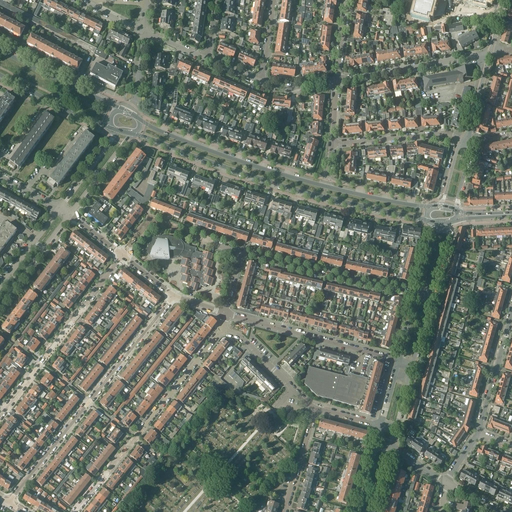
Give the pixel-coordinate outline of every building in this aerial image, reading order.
[(46,6),(49,8),(52,0),(45,0),(43,5),(40,3),(34,16),(36,17),(41,7),(45,8),(46,6)] [(58,2),(53,0),(52,0),(49,8),(55,10),(58,3),(58,2)] [(417,0),(414,16),(425,20),(426,18),(430,19),(431,17),(432,17),(436,0),(417,0)] [(57,12),(60,13),(64,5),(63,5),(64,5),(61,4),(58,3),(55,10),(53,14),(55,15),(57,12)] [(60,13),(58,18),(61,19),(63,15),(66,16),(70,8),(69,8),(67,7),(64,5),(60,13)] [(357,10),(363,11),(363,13),(368,13),(369,13),(368,12),(369,6),(359,5),(358,6),(358,7),(358,8),(358,10),(357,10)] [(66,16),(71,19),(75,11),(72,9),(72,10),(70,8),(66,16)] [(387,9),(384,9),(380,8),(380,10),(379,14),(382,14),(383,10),(387,11),(386,16),(393,17),(394,10),(387,9)] [(75,11),(71,19),(77,22),(81,14),(80,14),(80,13),(78,12),(75,11)] [(161,15),(160,19),(171,20),(172,20),(172,16),(173,14),(168,13),(166,12),(166,13),(162,12),(162,15),(161,15)] [(81,14),(77,22),(82,24),(86,16),(83,15),(81,14)] [(84,25),(88,27),(92,19),(89,18),(86,16),(82,24),(81,27),(83,28),(84,25)] [(292,25),(293,18),(290,17),(280,16),(279,19),(280,19),(280,21),(287,22),(287,24),(292,25)] [(386,17),(384,24),(391,25),(392,25),(393,18),(386,17)] [(95,21),(92,19),(88,27),(94,30),(98,22),(97,22),(95,21)] [(160,19),(160,22),(161,23),(160,25),(164,26),(166,26),(167,26),(167,28),(172,28),(172,26),(173,26),(173,24),(171,24),(172,20),(171,20),(160,19)] [(3,29),(11,33),(20,37),(23,32),(24,33),(24,31),(25,29),(8,20),(3,29)] [(94,30),(93,32),(98,35),(104,25),(103,25),(103,24),(101,23),(100,23),(98,22),(94,30)] [(457,24),(447,26),(448,31),(448,33),(463,31),(463,28),(462,23),(457,24)] [(406,28),(398,27),(399,33),(402,33),(402,37),(407,36),(406,31),(406,28)] [(113,38),(115,39),(119,32),(113,29),(110,35),(109,34),(107,39),(111,41),(113,38)] [(418,29),(419,35),(419,38),(421,37),(421,35),(422,35),(422,37),(428,36),(426,29),(418,29)] [(462,49),(463,48),(479,39),(474,31),(458,40),(462,49)] [(119,32),(115,39),(121,42),(125,35),(119,32)] [(190,40),(191,40),(191,41),(192,42),(193,41),(198,44),(199,43),(200,43),(200,41),(200,40),(200,38),(201,38),(202,36),(192,34),(190,40)] [(131,38),(125,35),(121,42),(124,44),(118,56),(124,58),(125,55),(129,46),(127,45),(131,38)] [(31,36),(30,39),(27,44),(44,53),(48,45),(31,36)] [(222,54),(226,45),(221,42),(219,46),(218,48),(218,49),(217,51),(219,52),(219,53),(221,54),(222,53),(222,54)] [(65,53),(48,45),(44,53),(60,62),(65,53)] [(227,56),(231,47),(226,45),(222,54),(224,55),(225,56),(226,56),(227,56)] [(237,49),(231,47),(227,56),(230,57),(230,58),(231,59),(232,58),(233,58),(237,49)] [(101,51),(98,49),(97,48),(96,49),(94,54),(105,60),(108,54),(101,51)] [(240,61),(243,62),(247,51),(245,50),(244,52),(241,51),(237,60),(238,60),(238,61),(240,62),(240,61)] [(246,64),(248,65),(252,56),(247,54),(248,51),(247,51),(243,62),(243,63),(243,64),(245,64),(246,64)] [(60,62),(77,71),(81,62),(65,53),(60,62)] [(251,66),(253,67),(255,64),(256,62),(257,58),(258,56),(256,55),(255,57),(252,56),(248,65),(249,65),(249,66),(250,66),(251,66)] [(320,59),(318,60),(319,64),(320,72),(323,72),(325,72),(325,71),(326,71),(326,68),(326,67),(326,62),(325,58),(320,59)] [(176,64),(174,71),(175,71),(174,74),(174,77),(175,77),(177,74),(176,73),(177,70),(183,72),(187,63),(186,62),(184,61),(181,60),(180,64),(179,66),(176,64)] [(164,66),(165,63),(155,62),(154,66),(155,66),(155,68),(158,69),(160,69),(165,70),(166,67),(164,66)] [(187,63),(183,72),(188,74),(192,65),(190,64),(189,63),(188,62),(187,63)] [(121,77),(123,73),(118,71),(119,70),(115,68),(115,69),(112,67),(108,65),(107,67),(108,67),(107,69),(96,63),(90,74),(94,76),(115,88),(119,80),(120,81),(122,77),(121,77)] [(307,63),(299,64),(301,75),(303,74),(303,75),(306,75),(308,75),(308,74),(309,74),(307,66),(307,63)] [(434,75),(423,77),(425,87),(425,92),(430,91),(429,86),(459,81),(460,84),(470,82),(470,79),(472,78),(472,77),(473,76),(473,75),(473,74),(473,73),(473,72),(473,71),(473,70),(472,70),(472,69),(472,68),(471,68),(470,67),(470,66),(457,69),(457,71),(443,74),(434,75)] [(200,71),(201,71),(201,70),(197,68),(197,69),(195,68),(194,72),(193,72),(193,73),(193,74),(191,78),(194,79),(195,78),(197,79),(200,71)] [(199,80),(202,81),(206,72),(204,71),(203,72),(201,71),(200,71),(197,79),(196,81),(198,82),(199,80)] [(209,73),(206,72),(202,81),(205,82),(205,83),(207,84),(209,80),(210,79),(211,75),(209,74),(209,73)] [(212,82),(210,87),(217,90),(218,88),(221,79),(219,78),(218,78),(216,77),(214,81),(214,82),(214,83),(212,82)] [(218,88),(217,90),(222,93),(223,90),(226,82),(224,81),(224,80),(221,79),(218,88)] [(223,90),(222,93),(227,95),(228,92),(232,83),(230,82),(229,83),(226,82),(223,90)] [(232,83),(228,92),(233,95),(237,86),(235,85),(235,84),(232,83)] [(383,85),(386,96),(391,95),(389,83),(387,84),(386,84),(384,84),(383,85)] [(238,97),(239,97),(243,88),(240,87),(237,86),(233,95),(237,96),(238,96),(238,97)] [(462,105),(463,105),(465,106),(466,106),(466,105),(466,104),(470,88),(466,87),(465,91),(464,95),(463,99),(462,99),(463,99),(462,102),(463,103),(463,104),(462,104),(462,105)] [(245,89),(243,88),(239,97),(241,98),(242,98),(242,99),(244,100),(246,96),(247,94),(246,94),(248,91),(245,90),(245,89)] [(347,91),(347,93),(348,93),(347,96),(356,97),(361,97),(365,98),(366,98),(365,94),(362,93),(362,95),(357,94),(357,90),(358,90),(356,90),(355,89),(354,89),(353,90),(352,90),(351,90),(349,90),(347,91)] [(0,121),(12,105),(15,101),(11,97),(12,95),(11,95),(9,93),(8,92),(6,95),(0,103),(0,121)] [(247,102),(253,104),(253,103),(257,94),(255,93),(254,93),(252,92),(250,96),(249,97),(247,102)] [(490,92),(489,98),(498,101),(499,98),(497,98),(498,94),(490,92)] [(253,103),(253,104),(258,107),(259,105),(262,97),(260,96),(260,95),(257,94),(253,103)] [(151,102),(152,102),(162,103),(163,97),(156,96),(156,95),(154,95),(154,96),(152,95),(151,98),(150,98),(150,101),(151,102)] [(258,107),(258,108),(261,109),(264,111),(263,113),(266,114),(267,109),(264,107),(265,104),(266,104),(266,102),(268,99),(266,98),(266,97),(262,96),(262,97),(259,105),(258,107)] [(288,98),(285,98),(283,111),(287,111),(287,114),(288,114),(287,121),(290,122),(292,112),(289,111),(290,107),(291,105),(290,105),(290,103),(290,100),(288,99),(288,98)] [(489,98),(487,104),(495,106),(497,107),(498,101),(489,98)] [(151,108),(151,109),(154,110),(154,111),(155,111),(155,112),(159,113),(159,112),(160,112),(162,113),(163,107),(161,107),(162,103),(152,102),(152,105),(151,105),(150,108),(151,108)] [(178,119),(182,110),(178,108),(176,107),(172,117),(174,117),(174,118),(178,120),(178,119)] [(182,110),(178,119),(180,120),(180,121),(184,122),(188,112),(189,110),(183,107),(182,110)] [(357,109),(346,108),(346,110),(346,111),(345,112),(346,112),(346,114),(348,114),(348,116),(354,116),(354,115),(355,111),(357,110),(357,109)] [(360,114),(360,117),(363,117),(366,117),(368,118),(369,117),(368,110),(365,109),(366,114),(360,114)] [(10,162),(8,165),(14,170),(15,168),(16,167),(18,169),(51,124),(54,120),(50,117),(51,115),(47,112),(45,114),(10,162)] [(190,124),(194,114),(191,113),(188,112),(184,122),(187,124),(188,123),(190,124)] [(198,119),(199,120),(196,126),(198,127),(198,128),(201,130),(205,119),(206,118),(199,115),(198,119)] [(204,130),(208,132),(212,121),(205,119),(201,130),(202,130),(202,129),(205,130),(204,130)] [(389,120),(387,121),(387,124),(388,124),(389,124),(389,125),(389,126),(390,130),(392,130),(393,131),(396,130),(395,121),(391,121),(391,120),(389,120)] [(214,133),(218,123),(215,122),(215,123),(212,121),(208,132),(212,133),(212,132),(214,133)] [(237,131),(236,131),(234,130),(236,122),(233,121),(232,125),(231,129),(227,139),(228,138),(230,139),(234,141),(237,131)] [(381,122),(378,122),(379,132),(381,132),(382,131),(384,131),(384,127),(384,125),(385,125),(386,124),(386,121),(383,121),(380,121),(381,122)] [(255,137),(251,136),(253,132),(252,132),(254,124),(250,123),(249,125),(247,131),(250,132),(249,135),(246,144),(248,145),(248,146),(252,148),(252,146),(255,137)] [(479,125),(477,133),(478,133),(478,134),(479,134),(481,134),(481,133),(482,131),(485,132),(488,132),(489,128),(488,127),(479,125)] [(231,129),(225,127),(221,136),(224,137),(223,138),(227,139),(231,129)] [(48,182),(47,183),(53,188),(54,186),(55,185),(58,187),(91,144),(94,139),(87,134),(89,131),(84,128),(82,130),(85,133),(50,180),(49,180),(48,182)] [(234,141),(236,142),(237,142),(237,141),(240,142),(241,139),(242,137),(243,132),(241,131),(240,132),(237,131),(234,141)] [(258,148),(261,139),(255,137),(252,146),(255,147),(255,148),(257,149),(258,148)] [(265,150),(268,141),(261,139),(258,148),(259,148),(259,149),(261,150),(262,149),(265,150)] [(307,139),(305,145),(308,145),(316,148),(317,146),(318,145),(318,144),(318,143),(318,142),(309,140),(308,139),(307,139)] [(277,155),(277,154),(280,145),(273,143),(270,152),(273,153),(272,154),(277,155)] [(415,145),(413,146),(414,156),(419,155),(422,145),(421,145),(421,146),(420,145),(420,144),(415,144),(415,145)] [(283,156),(286,147),(280,145),(277,154),(279,155),(280,156),(282,156),(283,156)] [(286,147),(283,156),(284,156),(284,157),(286,158),(286,157),(289,158),(291,151),(294,152),(296,146),(292,145),(291,145),(290,148),(286,147)] [(308,145),(306,151),(314,154),(315,151),(316,151),(316,149),(316,148),(308,145)] [(422,145),(419,155),(420,155),(425,157),(427,147),(425,147),(425,146),(423,145),(423,146),(422,145)] [(427,147),(425,157),(430,158),(433,149),(432,149),(431,149),(431,147),(428,146),(428,147),(427,147)] [(433,149),(430,158),(434,159),(433,160),(434,161),(435,162),(436,159),(438,150),(436,150),(436,149),(434,148),(434,149),(433,149)] [(369,156),(366,156),(367,159),(369,159),(369,160),(375,159),(374,149),(374,150),(372,150),(372,149),(369,149),(369,150),(368,150),(369,156)] [(434,165),(434,168),(439,169),(443,156),(443,154),(444,155),(445,151),(440,149),(439,150),(438,150),(436,159),(435,162),(434,165)] [(137,151),(131,157),(140,164),(145,157),(143,155),(141,154),(137,151)] [(306,151),(304,157),(313,159),(314,157),(314,156),(315,155),(314,154),(306,151)] [(346,156),(346,160),(356,161),(356,157),(357,157),(358,154),(353,154),(353,153),(348,152),(348,153),(347,153),(347,156),(346,156)] [(126,165),(122,170),(131,177),(137,168),(138,167),(140,164),(131,157),(128,162),(126,165)] [(304,157),(302,163),(311,165),(312,163),(312,162),(313,160),(313,159),(304,157)] [(152,169),(150,171),(151,172),(151,171),(153,172),(155,172),(155,171),(157,172),(158,169),(161,170),(161,169),(162,170),(163,167),(162,166),(164,162),(158,159),(157,160),(157,159),(155,163),(156,163),(154,169),(152,169)] [(479,160),(477,166),(484,169),(486,169),(488,170),(489,167),(485,166),(486,162),(479,160)] [(171,164),(166,176),(169,177),(168,178),(172,179),(173,176),(176,169),(177,167),(171,164)] [(419,165),(418,170),(420,171),(420,170),(425,171),(424,176),(428,177),(437,179),(438,176),(438,175),(439,170),(419,165)] [(176,169),(173,176),(177,178),(176,179),(179,180),(183,171),(176,169)] [(116,178),(112,182),(121,189),(131,177),(122,170),(118,174),(116,178)] [(148,180),(147,183),(149,184),(155,186),(156,187),(157,182),(152,180),(155,172),(153,172),(151,171),(151,172),(148,180)] [(179,180),(179,182),(184,184),(183,186),(187,187),(189,181),(186,180),(189,173),(183,171),(179,180)] [(369,173),(367,179),(374,181),(376,182),(377,182),(378,173),(374,172),(373,174),(369,173)] [(378,173),(377,182),(379,182),(386,183),(387,176),(383,175),(383,174),(378,173)] [(193,184),(192,187),(198,189),(200,186),(202,179),(196,176),(193,184)] [(393,177),(392,184),(399,186),(398,186),(401,187),(403,178),(398,177),(398,178),(393,177)] [(428,178),(426,183),(435,185),(436,185),(437,182),(436,182),(437,179),(428,177),(428,178)] [(403,178),(401,187),(404,187),(410,188),(412,181),(408,180),(408,179),(403,178)] [(202,179),(200,186),(205,188),(207,183),(208,181),(202,179)] [(207,183),(205,188),(209,190),(208,194),(210,195),(205,206),(210,207),(214,195),(211,194),(213,186),(215,181),(212,180),(209,179),(208,181),(207,183)] [(107,190),(103,194),(112,201),(121,189),(112,182),(109,187),(107,190)] [(223,183),(219,194),(225,196),(226,194),(229,185),(226,184),(223,183)] [(425,183),(424,185),(426,186),(425,189),(425,190),(428,191),(428,190),(433,192),(433,191),(434,191),(435,188),(434,188),(435,185),(426,183),(425,183)] [(229,185),(226,194),(232,196),(235,188),(232,187),(232,186),(229,185)] [(235,188),(232,196),(235,197),(235,199),(236,199),(237,200),(241,190),(238,189),(239,188),(236,187),(236,188),(235,188)] [(247,192),(244,202),(250,204),(251,202),(253,194),(251,193),(251,192),(248,191),(248,192),(247,192)] [(7,193),(3,200),(8,203),(12,196),(7,193)] [(253,194),(251,202),(257,204),(260,195),(257,195),(257,194),(254,193),(254,194),(253,194)] [(257,204),(256,206),(263,208),(263,206),(266,198),(263,197),(264,196),(260,195),(260,196),(260,195),(257,204)] [(8,203),(7,204),(10,206),(11,205),(14,206),(18,199),(12,196),(8,203)] [(465,202),(464,203),(464,207),(473,206),(472,196),(468,196),(468,199),(468,202),(465,202)] [(95,205),(88,214),(98,222),(103,226),(105,222),(108,219),(103,215),(108,208),(109,209),(111,206),(101,198),(97,202),(97,203),(95,205)] [(154,198),(150,207),(156,210),(159,202),(158,202),(159,200),(154,198)] [(18,199),(14,206),(20,209),(23,202),(18,199)] [(273,200),(270,210),(277,212),(277,210),(280,201),(277,201),(277,200),(274,199),(274,200),(273,200)] [(277,212),(283,214),(283,212),(286,203),(283,203),(284,202),(280,201),(280,202),(280,201),(277,210),(277,212)] [(23,202),(20,209),(25,212),(29,205),(23,202)] [(159,202),(156,210),(162,212),(165,205),(159,202)] [(283,214),(282,216),(288,217),(287,219),(290,220),(293,210),(291,209),(292,205),(290,204),(286,203),(283,212),(283,214)] [(134,204),(133,207),(134,208),(133,211),(139,216),(143,211),(136,206),(134,204)] [(170,207),(167,214),(173,216),(176,209),(177,207),(177,206),(171,204),(170,207)] [(29,205),(25,212),(31,216),(35,208),(30,206),(29,205)] [(165,205),(162,212),(167,214),(170,207),(165,205)] [(176,209),(173,216),(179,218),(181,211),(179,210),(179,208),(177,207),(176,209)] [(298,207),(296,217),(299,218),(299,217),(302,218),(305,208),(301,207),(301,208),(298,207)] [(31,216),(30,218),(35,221),(40,211),(35,208),(31,216)] [(305,208),(302,218),(309,219),(311,210),(308,209),(305,208)] [(190,212),(187,221),(192,223),(194,216),(195,214),(195,212),(191,210),(190,212)] [(309,219),(308,221),(312,222),(315,222),(317,212),(315,211),(312,210),(311,210),(309,219)] [(133,211),(129,216),(136,221),(139,216),(133,211)] [(194,216),(192,223),(197,225),(199,217),(200,215),(195,214),(194,216)] [(325,214),(322,225),(325,225),(326,224),(329,225),(328,226),(329,226),(332,216),(325,214)] [(129,216),(125,221),(132,226),(135,222),(136,221),(129,216)] [(332,216),(329,226),(331,227),(331,226),(335,227),(338,217),(337,217),(337,216),(335,216),(334,216),(332,216)] [(338,217),(335,227),(338,228),(338,229),(341,229),(344,219),(338,217)] [(214,223),(211,230),(216,231),(220,221),(218,220),(216,223),(214,223)] [(349,227),(348,230),(354,232),(357,222),(356,222),(356,221),(354,221),(353,221),(350,220),(349,224),(349,227)] [(0,226),(0,268),(2,266),(0,264),(0,252),(3,250),(2,250),(17,231),(17,230),(12,226),(4,221),(0,226)] [(124,222),(122,225),(129,231),(132,226),(125,221),(124,222)] [(220,221),(216,231),(221,233),(224,226),(225,223),(222,222),(220,221)] [(357,222),(354,232),(358,233),(361,233),(363,223),(360,223),(360,222),(358,222),(357,222)] [(363,223),(361,233),(367,235),(366,242),(365,245),(366,246),(368,247),(369,244),(371,232),(368,231),(369,225),(366,224),(364,223),(363,223)] [(120,227),(118,230),(125,235),(129,231),(122,225),(120,227)] [(234,229),(231,236),(236,238),(239,230),(239,228),(234,227),(234,229)] [(376,233),(375,238),(377,238),(377,237),(381,238),(383,228),(380,227),(380,228),(377,228),(376,231),(375,233),(376,233)] [(381,238),(380,241),(381,241),(387,242),(390,229),(383,228),(381,238)] [(390,229),(387,242),(393,243),(396,231),(393,231),(393,230),(390,229)] [(413,242),(412,246),(418,247),(419,244),(418,243),(419,239),(419,240),(419,239),(420,239),(420,236),(420,234),(420,231),(421,230),(418,230),(415,229),(413,239),(416,239),(415,242),(413,242)] [(118,230),(114,235),(121,240),(125,235),(118,230)] [(70,238),(68,240),(73,244),(75,241),(80,235),(74,231),(72,233),(72,234),(73,234),(72,236),(70,238)] [(80,235),(75,241),(79,245),(84,238),(80,235)] [(145,246),(145,248),(145,249),(146,251),(147,253),(149,254),(150,255),(150,256),(150,257),(151,257),(153,258),(154,258),(156,259),(158,259),(159,259),(161,260),(163,260),(164,260),(166,260),(167,260),(169,260),(171,259),(172,259),(174,259),(175,258),(177,258),(178,257),(178,256),(180,255),(180,256),(180,257),(181,257),(182,257),(183,257),(183,258),(182,258),(180,266),(182,266),(180,274),(182,275),(180,282),(187,284),(187,287),(189,288),(189,289),(196,291),(198,287),(198,285),(201,286),(206,287),(206,285),(211,286),(213,280),(214,279),(211,278),(214,271),(211,270),(213,262),(211,262),(213,255),(213,254),(208,253),(203,251),(196,249),(195,251),(194,254),(193,254),(194,251),(195,248),(196,248),(196,247),(195,247),(194,247),(193,247),(192,247),(189,246),(189,245),(187,244),(186,244),(184,243),(183,242),(181,239),(180,240),(181,240),(180,241),(179,240),(179,239),(178,240),(170,237),(170,236),(169,236),(169,237),(160,236),(160,237),(151,239),(151,238),(151,239),(149,240),(148,241),(146,243),(145,245),(145,246)] [(79,245),(78,246),(82,250),(88,242),(84,238),(79,245)] [(88,242),(82,250),(84,252),(86,250),(87,251),(92,245),(88,242)] [(87,251),(86,253),(90,256),(96,248),(92,245),(87,251)] [(96,248),(90,256),(92,258),(94,256),(95,258),(100,251),(96,248)] [(53,260),(52,262),(59,268),(68,255),(63,251),(61,250),(60,252),(59,252),(58,253),(59,253),(57,255),(56,257),(54,259),(53,260)] [(94,260),(93,260),(97,264),(98,263),(100,261),(105,255),(100,251),(95,258),(94,260)] [(100,261),(98,263),(100,264),(102,263),(104,264),(109,258),(105,255),(100,261)] [(451,259),(450,264),(461,267),(462,265),(458,264),(459,261),(451,259)] [(44,273),(42,274),(50,280),(59,268),(52,262),(51,264),(50,264),(49,265),(48,267),(47,269),(45,271),(44,271),(43,272),(44,273)] [(86,269),(84,271),(87,273),(85,275),(92,280),(95,276),(86,269)] [(123,269),(118,275),(120,277),(118,279),(119,280),(121,281),(128,272),(123,269)] [(449,269),(447,275),(452,276),(452,275),(459,277),(460,275),(456,274),(456,271),(449,269)] [(128,272),(121,281),(125,284),(127,282),(132,276),(128,272)] [(35,285),(33,287),(41,292),(50,280),(42,274),(41,276),(40,277),(40,278),(39,280),(37,281),(36,283),(35,283),(34,284),(35,285)] [(397,276),(397,278),(407,281),(408,282),(409,276),(402,274),(400,274),(399,276),(397,276)] [(82,275),(80,278),(88,284),(92,280),(85,275),(84,277),(82,275)] [(499,282),(498,283),(502,284),(502,283),(502,282),(502,280),(510,283),(511,278),(510,278),(511,277),(503,275),(502,278),(500,278),(499,280),(499,282)] [(132,276),(127,282),(131,285),(136,279),(132,276)] [(80,278),(78,280),(80,282),(79,284),(85,289),(88,284),(80,278)] [(131,285),(130,287),(134,290),(135,288),(140,282),(136,279),(131,285)] [(140,282),(135,288),(139,292),(144,285),(140,282)] [(75,283),(73,286),(74,286),(76,288),(82,293),(85,289),(79,284),(78,285),(75,283)] [(498,284),(497,287),(499,287),(498,289),(499,290),(498,292),(499,292),(506,294),(506,293),(507,293),(508,289),(500,287),(501,286),(501,285),(502,284),(498,283),(498,284)] [(138,293),(138,294),(142,297),(148,289),(144,285),(139,292),(138,293)] [(329,298),(328,301),(330,302),(331,298),(332,293),(336,294),(337,286),(332,285),(330,292),(330,293),(329,298)] [(74,286),(71,291),(72,292),(73,292),(79,297),(82,293),(76,288),(74,286)] [(110,287),(107,292),(113,296),(116,292),(110,287)] [(339,300),(338,303),(341,304),(342,301),(341,301),(343,295),(346,296),(348,289),(343,288),(340,296),(339,300)] [(142,297),(146,300),(152,292),(148,289),(142,297)] [(22,302),(20,304),(27,310),(37,297),(36,296),(32,293),(30,291),(28,293),(27,293),(26,294),(27,295),(25,297),(24,298),(23,300),(22,300),(21,301),(22,302)] [(69,292),(67,295),(76,301),(79,297),(73,292),(72,292),(71,294),(69,292)] [(107,292),(104,296),(112,302),(115,298),(113,296),(107,292)] [(152,292),(146,300),(150,303),(157,295),(152,292)] [(67,295),(64,299),(73,305),(76,301),(67,295)] [(157,295),(150,303),(154,306),(156,305),(161,298),(157,295)] [(104,296),(101,300),(109,306),(111,304),(112,304),(113,303),(112,302),(104,296)] [(64,299),(63,300),(65,302),(63,305),(66,307),(69,310),(73,305),(64,299)] [(101,300),(97,304),(107,311),(107,312),(110,307),(109,306),(101,300)] [(443,310),(443,311),(449,312),(450,310),(453,311),(454,308),(451,308),(452,304),(445,303),(443,308),(444,308),(444,309),(443,310)] [(12,314),(11,316),(18,322),(27,310),(20,304),(19,305),(18,305),(17,306),(18,307),(16,309),(15,311),(13,312),(12,313),(12,314)] [(97,304),(94,308),(103,315),(104,316),(107,311),(97,304)] [(177,307),(174,311),(181,317),(185,312),(177,307)] [(94,308),(91,312),(99,319),(101,317),(103,315),(94,308)] [(57,309),(54,313),(62,319),(65,315),(61,312),(57,309)] [(174,311),(170,316),(177,321),(181,317),(174,311)] [(196,311),(194,317),(201,322),(205,325),(211,330),(214,327),(216,323),(217,320),(201,314),(200,314),(200,315),(199,314),(196,311)] [(442,313),(440,318),(447,320),(449,314),(449,312),(443,311),(443,312),(442,313)] [(91,312),(88,317),(96,323),(99,319),(91,312)] [(53,313),(51,315),(53,317),(52,319),(58,324),(62,319),(54,313),(53,313)] [(135,315),(132,320),(139,326),(142,321),(135,315)] [(3,326),(2,328),(9,334),(18,322),(11,316),(9,318),(9,317),(8,318),(8,319),(7,321),(6,323),(4,325),(3,325),(3,326)] [(170,316),(166,320),(174,326),(177,321),(170,316)] [(50,317),(49,319),(50,321),(49,323),(55,328),(58,324),(52,319),(50,317)] [(88,317),(84,321),(93,327),(96,323),(88,317)] [(440,318),(439,324),(450,327),(450,325),(446,324),(447,320),(440,318)] [(488,319),(487,321),(489,321),(488,324),(489,324),(489,326),(496,328),(497,328),(498,323),(490,321),(491,320),(491,319),(488,318),(488,319)] [(132,320),(128,324),(135,330),(139,326),(132,320)] [(166,320),(163,325),(170,331),(174,326),(166,320)] [(47,321),(43,325),(44,326),(52,332),(55,328),(49,323),(47,321)] [(128,324),(124,329),(132,335),(135,330),(128,324)] [(43,325),(40,330),(42,331),(49,336),(52,332),(44,326),(43,325)] [(163,325),(159,329),(166,335),(170,331),(163,325)] [(205,325),(201,330),(207,335),(211,330),(205,325)] [(80,326),(77,331),(85,337),(89,333),(86,331),(80,326)] [(124,329),(121,333),(128,339),(132,335),(124,329)] [(40,330),(37,334),(39,336),(38,337),(41,340),(42,338),(45,341),(49,336),(42,331),(40,330)] [(201,330),(197,335),(203,340),(207,335),(201,330)] [(77,331),(74,335),(82,341),(85,337),(77,331)] [(121,333),(117,338),(124,344),(128,339),(121,333)] [(156,333),(153,337),(160,343),(162,341),(164,339),(156,333)] [(74,335),(70,339),(79,346),(82,341),(74,335)] [(197,335),(193,340),(199,345),(203,340),(197,335)] [(31,337),(29,339),(32,341),(30,343),(37,348),(40,344),(31,337)] [(153,337),(149,342),(156,348),(158,345),(160,343),(153,337)] [(117,338),(114,342),(121,348),(124,344),(117,338)] [(219,345),(225,350),(226,351),(230,346),(232,344),(228,341),(225,338),(219,345)] [(70,339),(67,343),(76,350),(79,346),(70,339)] [(193,340),(189,345),(195,350),(199,345),(193,340)] [(25,346),(28,348),(29,349),(33,352),(37,348),(30,343),(28,342),(25,346)] [(114,342),(110,347),(117,353),(121,348),(114,342)] [(149,342),(146,346),(153,352),(155,349),(156,348),(149,342)] [(67,343),(64,348),(72,354),(73,354),(76,350),(67,343)] [(175,343),(173,345),(178,349),(181,351),(183,349),(180,347),(181,346),(177,343),(177,344),(175,343)] [(301,344),(297,349),(301,353),(302,354),(303,355),(305,353),(304,352),(307,350),(307,351),(310,348),(309,347),(305,346),(304,347),(304,346),(303,347),(301,344)] [(189,345),(185,351),(190,355),(195,350),(189,345)] [(219,345),(215,350),(221,355),(223,357),(227,352),(226,351),(225,350),(219,345)] [(146,346),(142,351),(149,357),(151,354),(153,352),(146,346)] [(110,347),(106,351),(114,357),(117,353),(110,347)] [(234,347),(232,349),(234,351),(233,352),(234,353),(232,355),(235,358),(237,359),(242,354),(241,353),(240,352),(236,349),(234,347)] [(64,348),(61,352),(68,357),(69,355),(70,356),(71,356),(72,354),(64,348)] [(297,349),(293,353),(298,358),(302,354),(301,353),(297,349)] [(215,350),(211,355),(217,360),(221,355),(215,350)] [(106,351),(103,356),(110,362),(114,357),(106,351)] [(142,351),(138,355),(146,361),(148,358),(149,357),(142,351)] [(325,359),(324,361),(328,362),(328,360),(330,360),(332,353),(327,351),(325,359)] [(18,355),(16,357),(18,359),(25,364),(28,360),(24,357),(20,353),(19,355),(18,355)] [(293,353),(288,357),(294,363),(298,358),(293,353)] [(332,353),(330,360),(336,362),(338,354),(332,353)] [(336,362),(336,365),(341,366),(342,363),(344,356),(341,355),(338,354),(336,362)] [(138,355),(135,360),(142,366),(144,363),(146,361),(138,355)] [(211,355),(207,360),(213,365),(217,360),(211,355)] [(103,356),(99,360),(106,366),(110,362),(103,356)] [(177,357),(175,359),(183,365),(187,360),(182,357),(181,356),(179,358),(177,357)] [(344,356),(342,363),(348,365),(350,357),(344,356)] [(14,359),(12,361),(13,362),(21,368),(25,364),(18,359),(16,357),(15,359),(14,359)] [(242,362),(240,364),(244,369),(246,367),(251,361),(247,357),(242,362)] [(288,357),(284,361),(285,363),(287,364),(289,366),(290,367),(294,363),(288,357)] [(59,358),(56,362),(63,368),(65,369),(68,365),(66,363),(59,358)] [(428,365),(434,367),(435,365),(437,360),(430,358),(428,363),(429,363),(428,365)] [(174,360),(171,364),(179,370),(183,365),(175,359),(174,360)] [(135,360),(131,364),(138,370),(140,368),(142,366),(135,360)] [(207,360),(203,366),(209,370),(210,368),(212,370),(215,366),(213,365),(207,360)] [(251,361),(246,367),(250,371),(256,366),(251,361)] [(56,362),(52,367),(62,374),(66,370),(65,370),(65,369),(63,368),(56,362)] [(475,367),(474,369),(483,372),(484,371),(485,367),(478,365),(478,364),(478,363),(479,363),(475,362),(475,363),(474,367),(475,367)] [(309,367),(304,384),(316,396),(327,399),(328,400),(328,398),(332,399),(333,399),(333,401),(355,407),(356,407),(358,408),(357,409),(359,409),(359,410),(359,412),(360,412),(361,412),(367,414),(368,414),(370,415),(379,381),(379,380),(380,379),(381,379),(381,378),(382,378),(382,377),(383,377),(383,376),(383,375),(384,374),(384,373),(384,372),(384,371),(384,370),(383,369),(383,368),(383,367),(382,367),(382,366),(381,366),(381,365),(380,365),(380,364),(379,364),(378,364),(377,364),(377,363),(376,363),(375,363),(374,363),(373,364),(372,364),(371,364),(370,365),(369,366),(368,367),(368,368),(367,368),(367,369),(367,370),(367,371),(366,371),(366,372),(366,373),(367,374),(367,375),(367,376),(368,376),(368,377),(368,378),(369,378),(369,379),(367,379),(363,378),(349,374),(348,374),(347,378),(344,377),(342,377),(340,376),(333,374),(309,367)] [(96,364),(93,368),(100,374),(104,370),(96,364)] [(131,364),(128,369),(135,375),(137,372),(138,370),(131,364)] [(170,365),(167,370),(174,376),(179,370),(171,364),(170,365)] [(427,367),(426,373),(432,374),(434,369),(434,368),(434,367),(428,365),(428,366),(428,367),(428,368),(427,367)] [(256,366),(250,371),(254,375),(260,370),(256,366)] [(9,371),(8,372),(10,374),(17,379),(20,375),(11,368),(9,370),(9,371)] [(93,368),(89,373),(96,379),(100,374),(93,368)] [(201,368),(197,373),(202,378),(207,373),(201,368)] [(128,369),(124,373),(131,379),(133,377),(135,375),(128,369)] [(167,370),(163,375),(170,381),(174,376),(167,370)] [(260,370),(254,375),(259,379),(264,374),(260,370)] [(504,372),(503,377),(503,378),(510,380),(511,377),(511,372),(511,373),(511,375),(504,372)] [(89,373),(86,377),(93,383),(96,379),(89,373)] [(124,373),(120,378),(128,384),(129,381),(131,379),(124,373)] [(197,373),(193,378),(200,384),(204,379),(202,378),(197,373)] [(426,373),(424,379),(435,382),(435,380),(431,378),(432,374),(426,373)] [(10,374),(7,378),(13,383),(17,379),(10,374)] [(47,374),(44,378),(50,383),(53,379),(47,374)] [(259,379),(257,381),(261,386),(263,384),(268,378),(264,374),(259,379)] [(473,374),(472,377),(474,378),(473,380),(481,382),(482,376),(475,374),(473,374)] [(163,375),(158,381),(160,382),(165,387),(170,381),(163,375)] [(86,377),(82,382),(89,388),(93,383),(86,377)] [(3,379),(2,381),(4,382),(10,387),(13,383),(7,378),(5,380),(3,379)] [(44,378),(40,383),(49,389),(52,385),(50,383),(44,378)] [(193,378),(189,383),(196,389),(200,384),(193,378)] [(263,384),(261,386),(265,390),(267,388),(273,382),(268,378),(263,384)] [(1,380),(0,382),(0,386),(1,387),(7,391),(10,387),(4,382),(2,381),(1,380)] [(117,381),(114,386),(121,391),(123,389),(125,387),(117,381)] [(82,382),(78,386),(86,392),(89,388),(82,382)] [(265,390),(265,391),(267,392),(269,390),(272,392),(277,387),(273,382),(267,388),(265,390)] [(154,383),(150,388),(159,395),(163,390),(154,383)] [(189,383),(185,388),(192,394),(196,389),(189,383)] [(465,383),(465,385),(469,387),(470,386),(472,386),(471,389),(478,391),(479,387),(470,384),(467,383),(465,383)] [(35,386),(32,390),(38,395),(40,397),(41,397),(44,393),(41,391),(35,386)] [(114,386),(110,390),(118,396),(120,393),(121,391),(114,386)] [(150,388),(147,393),(148,394),(149,396),(155,400),(159,395),(150,388)] [(185,388),(181,394),(186,398),(188,399),(192,394),(185,388)] [(466,392),(465,395),(469,397),(469,395),(477,397),(478,393),(478,391),(471,389),(468,389),(467,392),(466,392)] [(32,390),(28,394),(37,401),(39,399),(40,397),(38,395),(32,390)] [(110,390),(107,395),(114,400),(116,398),(118,396),(110,390)] [(28,394),(25,399),(31,403),(34,405),(37,401),(28,394)] [(181,394),(176,399),(182,403),(186,398),(181,394)] [(74,395),(70,400),(76,404),(79,400),(74,395)] [(107,395),(103,399),(110,405),(112,403),(114,400),(107,395)] [(147,398),(145,401),(151,405),(155,400),(149,396),(147,398)] [(25,399),(22,403),(30,409),(32,407),(34,405),(31,403),(25,399)] [(103,399),(100,403),(107,409),(109,407),(110,405),(103,399)] [(143,399),(139,405),(146,411),(151,405),(145,401),(143,399)] [(66,402),(65,403),(67,404),(72,409),(76,404),(70,400),(68,403),(67,402),(66,402)] [(174,401),(170,407),(176,411),(177,412),(182,407),(180,406),(174,401)] [(22,403),(19,407),(27,413),(30,409),(22,403)] [(412,403),(411,409),(422,412),(423,410),(419,409),(420,406),(412,403)] [(67,404),(63,409),(68,413),(72,409),(67,404)] [(138,409),(136,412),(141,417),(146,411),(139,405),(137,408),(138,409)] [(19,407),(16,411),(24,418),(27,413),(19,407)] [(170,407),(166,412),(172,416),(176,411),(170,407)] [(461,408),(461,410),(462,410),(461,412),(465,413),(465,415),(472,417),(473,412),(461,408)] [(63,409),(60,413),(65,418),(68,413),(63,409)] [(93,411),(90,416),(95,420),(99,416),(98,415),(95,413),(93,411)] [(124,413),(122,415),(125,417),(126,418),(127,418),(132,423),(136,418),(135,417),(136,415),(132,412),(130,413),(128,411),(125,414),(124,413)] [(166,412),(162,417),(168,421),(172,416),(166,412)] [(60,413),(56,418),(60,421),(61,422),(65,418),(60,413)] [(493,414),(488,427),(493,429),(493,427),(496,420),(498,416),(493,414)] [(90,416),(86,420),(91,425),(95,420),(90,416)] [(125,417),(121,422),(128,427),(132,423),(127,418),(126,418),(125,417)] [(162,417),(158,422),(164,426),(168,421),(162,417)] [(11,418),(8,421),(14,426),(16,427),(18,424),(11,418)] [(272,424),(269,427),(276,433),(279,430),(280,431),(281,430),(282,430),(282,429),(281,428),(284,425),(282,424),(278,420),(277,419),(277,418),(276,419),(274,421),(271,423),(272,424)] [(496,420),(493,427),(498,429),(502,419),(500,418),(499,421),(496,420)] [(460,419),(459,421),(463,422),(462,425),(469,429),(471,427),(472,427),(472,426),(471,426),(471,425),(470,424),(470,422),(460,419)] [(502,419),(498,429),(504,431),(507,424),(503,423),(505,420),(502,419)] [(51,420),(48,425),(50,426),(55,430),(59,426),(57,425),(53,422),(51,420)] [(86,420),(82,425),(88,429),(90,431),(92,429),(89,427),(91,425),(86,420)] [(8,421),(5,425),(13,432),(15,430),(13,428),(14,426),(8,421)] [(319,426),(319,429),(326,431),(334,433),(336,425),(330,423),(327,422),(321,421),(319,426)] [(158,422),(154,427),(161,433),(164,430),(162,428),(164,426),(158,422)] [(5,425),(2,430),(8,434),(10,436),(13,432),(5,425)] [(82,425),(79,429),(84,434),(87,436),(88,434),(90,431),(88,429),(82,425)] [(336,425),(334,433),(342,435),(350,437),(353,429),(345,427),(343,426),(336,425)] [(462,425),(459,429),(465,433),(466,433),(467,434),(467,433),(469,429),(462,425)] [(48,429),(46,431),(51,435),(55,430),(50,426),(48,429)] [(115,428),(111,433),(119,439),(123,434),(115,428)] [(42,431),(40,433),(42,435),(48,439),(51,435),(46,431),(44,429),(42,431)] [(79,429),(75,434),(81,438),(84,434),(79,429)] [(353,429),(350,437),(366,441),(366,439),(368,433),(361,431),(358,431),(353,429)] [(411,436),(405,444),(410,447),(412,444),(416,439),(412,437),(416,432),(414,431),(411,429),(408,434),(411,436)] [(455,430),(453,432),(462,438),(465,433),(459,429),(457,431),(455,430)] [(2,430),(0,431),(0,435),(5,439),(7,440),(9,438),(7,436),(8,434),(2,430)] [(149,433),(147,435),(154,440),(156,438),(155,437),(157,435),(155,433),(154,432),(151,430),(151,431),(150,431),(149,432),(149,433)] [(453,432),(451,434),(454,436),(453,438),(459,442),(462,438),(453,432)] [(111,433),(107,437),(112,441),(115,444),(119,439),(111,433)] [(42,435),(39,440),(44,444),(48,439),(42,435)] [(143,439),(143,440),(146,442),(147,443),(149,445),(151,442),(152,442),(154,440),(147,435),(145,437),(144,439),(143,439)] [(432,440),(429,444),(430,444),(432,446),(434,442),(435,442),(438,438),(435,436),(432,440)] [(450,436),(449,439),(451,440),(449,443),(456,447),(459,442),(453,438),(450,436)] [(73,437),(69,442),(74,446),(78,441),(73,437)] [(412,444),(410,447),(411,447),(412,448),(412,447),(415,449),(416,448),(417,449),(419,446),(418,446),(422,441),(417,437),(416,439),(412,444)] [(416,448),(415,449),(421,453),(424,448),(426,450),(430,444),(429,444),(432,440),(430,438),(427,442),(423,439),(422,441),(418,446),(419,446),(417,449),(416,448)] [(39,440),(35,444),(41,448),(44,444),(39,440)] [(32,441),(28,446),(30,447),(32,448),(37,453),(41,448),(35,444),(32,441)] [(69,442),(65,446),(71,450),(71,451),(73,452),(73,453),(75,451),(72,449),(73,448),(74,446),(69,442)] [(314,443),(313,449),(321,451),(323,452),(325,447),(322,446),(314,443)] [(105,447),(103,449),(105,450),(111,455),(115,449),(110,445),(107,448),(105,447)] [(65,446),(62,451),(67,455),(69,456),(73,452),(71,451),(71,450),(65,446)] [(136,449),(134,451),(141,457),(143,458),(147,453),(142,449),(141,448),(141,449),(138,446),(138,447),(137,447),(136,449)] [(479,449),(477,453),(478,453),(478,454),(479,454),(479,453),(484,455),(487,447),(484,446),(484,447),(481,446),(480,449),(479,449)] [(30,447),(26,451),(28,453),(33,457),(37,453),(32,448),(30,447)] [(484,455),(483,458),(485,458),(486,456),(488,457),(491,450),(489,449),(489,448),(487,447),(484,455)] [(430,448),(425,456),(430,459),(436,450),(434,449),(433,450),(430,448)] [(313,449),(311,454),(322,457),(323,452),(321,451),(313,449)] [(101,452),(99,454),(101,455),(107,460),(111,455),(105,450),(103,453),(101,452)] [(436,450),(430,459),(435,462),(434,463),(435,463),(440,455),(441,453),(439,452),(436,450)] [(62,451),(58,455),(64,459),(67,455),(62,451)] [(130,456),(133,459),(134,460),(134,459),(136,461),(138,458),(139,459),(141,457),(134,451),(132,454),(131,455),(131,456),(130,456)] [(347,463),(346,469),(347,469),(346,470),(356,473),(357,467),(358,464),(360,458),(355,456),(354,456),(355,452),(352,451),(351,455),(348,463),(347,463)] [(496,452),(492,461),(494,462),(495,460),(498,461),(499,458),(499,457),(501,454),(496,452)] [(28,453),(24,457),(30,462),(33,457),(28,453)] [(440,455),(435,463),(440,467),(445,458),(446,457),(446,456),(441,453),(440,455)] [(58,455),(55,460),(60,464),(64,459),(58,455)] [(97,457),(95,459),(97,460),(97,461),(103,465),(107,460),(101,455),(99,459),(97,457)] [(21,462),(26,466),(30,462),(24,457),(22,460),(21,462)] [(55,460),(51,464),(56,468),(60,464),(55,460)] [(92,463),(90,464),(98,471),(103,465),(97,461),(97,460),(96,461),(94,464),(92,463)] [(128,460),(123,465),(129,470),(133,464),(128,460)] [(19,464),(17,466),(23,471),(26,466),(21,462),(19,464)] [(51,464),(47,469),(52,472),(53,473),(55,475),(59,470),(56,468),(51,464)] [(90,464),(86,470),(94,476),(98,471),(90,464)] [(123,465),(119,470),(125,475),(127,476),(131,471),(129,470),(123,465)] [(47,469),(44,473),(49,478),(53,473),(52,472),(47,469)] [(119,470),(115,476),(120,480),(125,475),(119,470)] [(344,478),(342,485),(351,488),(354,479),(356,473),(346,470),(344,478)] [(464,470),(460,478),(464,481),(469,473),(469,472),(464,470)] [(396,471),(391,486),(401,489),(406,474),(396,471)] [(469,473),(464,481),(465,481),(466,481),(470,483),(474,475),(475,473),(474,472),(473,474),(469,473)] [(44,473),(40,478),(45,482),(49,478),(44,473)] [(474,475),(470,483),(475,486),(479,478),(476,476),(477,474),(476,473),(475,473),(474,475)] [(81,476),(80,478),(87,484),(91,479),(86,475),(83,478),(81,476)] [(115,476),(111,481),(116,485),(118,487),(122,482),(120,480),(115,476)] [(8,478),(3,487),(8,490),(11,485),(11,484),(12,484),(14,481),(11,479),(11,480),(8,478)] [(40,478),(37,482),(42,487),(45,482),(40,478)] [(80,482),(77,485),(83,490),(87,484),(80,478),(78,480),(80,482)] [(306,478),(304,483),(314,486),(315,481),(306,478)] [(483,480),(479,488),(485,491),(485,490),(484,490),(484,489),(485,489),(488,483),(483,480)] [(111,481),(106,486),(112,491),(116,485),(111,481)] [(484,489),(484,490),(485,490),(485,491),(489,493),(493,486),(490,484),(488,483),(485,489),(484,489)] [(493,486),(489,493),(494,496),(498,488),(499,487),(498,487),(499,484),(497,483),(495,486),(493,486)] [(76,487),(73,491),(79,495),(83,490),(77,485),(75,484),(74,486),(76,487)] [(342,485),(337,501),(338,502),(341,503),(346,504),(351,488),(342,485)] [(424,485),(423,488),(425,488),(424,491),(432,494),(433,488),(424,485)] [(391,486),(387,501),(397,504),(401,489),(391,486)] [(502,490),(498,498),(501,499),(504,500),(507,492),(508,490),(503,487),(503,489),(502,489),(502,490)] [(104,489),(100,494),(105,499),(106,497),(109,494),(105,490),(104,489)] [(28,491),(23,499),(28,502),(32,496),(33,494),(28,491)] [(63,491),(61,493),(62,494),(65,496),(67,498),(64,501),(70,506),(74,500),(69,496),(67,494),(64,492),(63,491)] [(73,491),(69,496),(74,500),(79,495),(73,491)] [(100,494),(95,500),(103,506),(108,501),(105,499),(100,494)] [(32,496),(28,502),(33,505),(36,500),(37,498),(32,496)] [(36,500),(33,505),(39,509),(42,503),(43,502),(44,500),(38,497),(37,498),(36,500)] [(300,498),(298,503),(308,506),(310,501),(308,501),(300,498)] [(95,500),(91,505),(97,510),(99,507),(101,508),(103,506),(95,500)] [(270,502),(268,507),(277,509),(279,504),(274,503),(275,501),(271,500),(270,502)] [(387,501),(383,511),(394,511),(397,504),(387,501)] [(42,503),(39,509),(43,511),(44,510),(47,505),(43,502),(42,503)] [(419,502),(417,507),(419,508),(427,510),(429,505),(421,502),(419,502)] [(456,503),(455,506),(471,511),(473,505),(465,502),(464,505),(456,503)] [(44,510),(43,511),(49,511),(52,508),(53,506),(48,503),(47,505),(44,510)] [(298,503),(297,509),(305,511),(306,511),(308,506),(298,503)]
